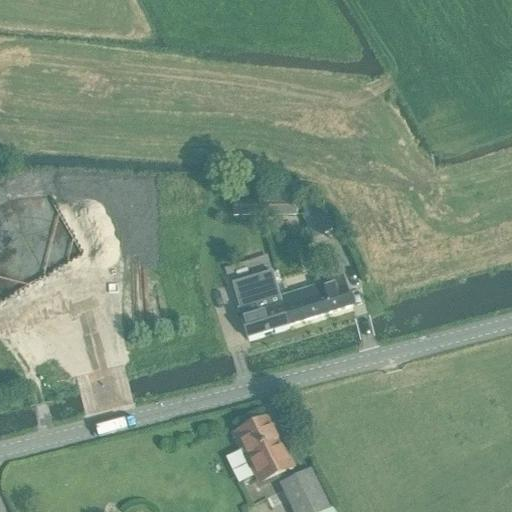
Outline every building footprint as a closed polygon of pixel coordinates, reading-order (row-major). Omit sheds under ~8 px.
[(260,202),(256,202),(257,215),(284,215),(282,188),(276,187),(259,185),(259,191),(260,202)] [(289,189),(282,188),(284,215),(297,215),(297,203),(296,203),(296,192),(296,191),(289,189)] [(242,202),(232,202),(233,215),(257,215),(256,202),(242,202)] [(322,208),(302,217),(314,239),(334,229),(322,208)] [(57,212),(28,228),(42,254),(38,256),(61,298),(103,296),(57,212)] [(0,268),(0,316),(25,314),(0,268)] [(341,271),(320,277),(323,286),(330,314),(352,308),(341,271)] [(274,273),(233,285),(240,310),(239,310),(239,311),(247,338),(248,339),(289,326),(281,298),(274,273)] [(323,286),(281,298),(289,326),(330,314),(323,286)] [(37,337),(0,358),(0,385),(4,393),(53,365),(37,337)] [(237,432),(233,434),(248,464),(254,477),(259,488),(295,470),(269,416),(237,432)] [(254,478),(241,451),(225,458),(238,485),(254,478)] [(311,471),(280,486),(292,511),(334,511),(333,509),(329,510),(311,471)]
